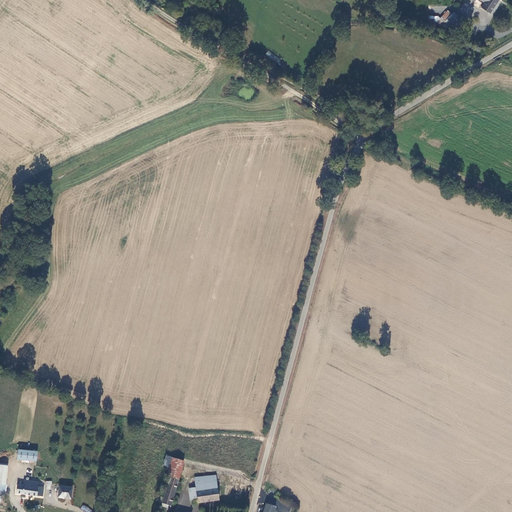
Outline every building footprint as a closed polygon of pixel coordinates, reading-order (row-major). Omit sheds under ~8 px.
[(479,0),(484,3),(481,9),(490,14),(498,0),(479,0)] [(450,17),(461,27),(465,24),(454,13),(450,17)] [(461,27),(450,17),(444,24),(455,34),(461,27)] [(277,63),(280,59),(268,51),(265,55),(277,63)] [(121,438),(122,427),(114,427),(113,437),(121,438)] [(119,451),(120,443),(113,442),(112,450),(119,451)] [(37,452),(18,450),(17,460),(36,462),(37,452)] [(184,462),(178,460),(171,458),(166,476),(169,477),(179,479),(184,462)] [(195,478),(196,484),(217,481),(216,475),(195,478)] [(179,479),(169,477),(162,503),(171,506),(179,479)] [(17,494),(44,496),(44,487),(39,486),(39,482),(24,481),(23,485),(18,485),(17,494)] [(217,481),(196,484),(197,492),(198,500),(199,503),(220,500),(217,481)] [(58,499),(70,500),(71,488),(59,487),(58,499)] [(191,502),(198,500),(197,492),(190,493),(191,502)] [(266,503),(262,511),(274,511),(276,506),(266,503)]
